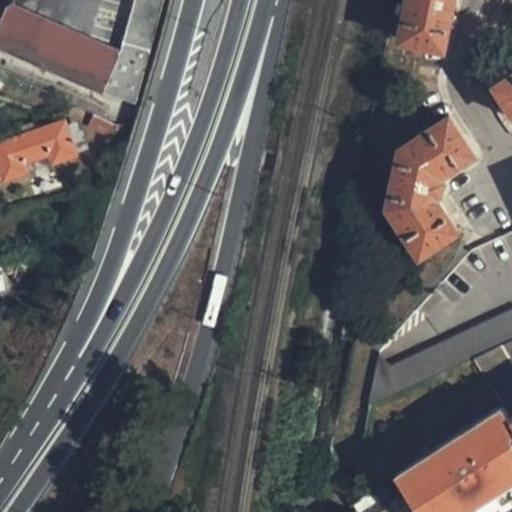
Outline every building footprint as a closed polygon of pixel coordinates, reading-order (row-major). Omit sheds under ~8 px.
[(133,0),(118,52),(8,4),(0,23),(0,45),(104,91),(135,105),(164,0),(133,0)] [(404,0),(396,39),(440,48),(450,0),(404,0)] [(511,73),(496,84),(511,108),(511,73)] [(113,133),(118,125),(80,105),(66,110),(113,133)] [(450,114),(401,146),(389,202),(420,252),(458,228),(437,195),(438,193),(440,193),(444,175),(441,175),(441,173),(475,152),(450,114)] [(63,121),(0,142),(0,160),(6,178),(75,154),(63,121)] [(260,155),(256,175),(261,176),(274,178),(277,157),(265,155),(260,155)] [(363,337),(370,300),(363,299),(345,295),(338,332),(363,337)] [(511,307),(391,365),(377,362),(369,404),(376,400),(392,392),(470,357),(511,338),(511,307)] [(511,371),(511,338),(470,357),(473,361),(488,384),(511,371)] [(456,446),(510,417),(488,384),(473,361),(425,384),(436,410),(405,425),(427,460),(456,446)] [(425,384),(394,396),(392,392),(376,400),(369,404),(364,425),(374,441),(405,425),(436,410),(425,384)] [(511,423),(494,436),(498,443),(482,455),(511,498),(511,423)] [(420,511),(498,511),(456,446),(427,460),(397,475),(407,491),(420,511)] [(420,511),(407,491),(383,507),(369,487),(349,500),(356,510),(357,511),(420,511)]
